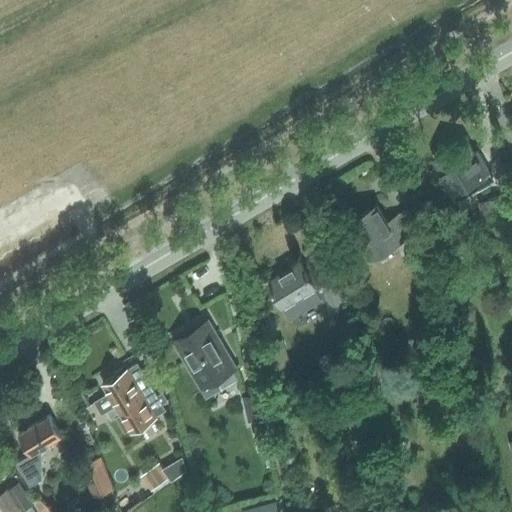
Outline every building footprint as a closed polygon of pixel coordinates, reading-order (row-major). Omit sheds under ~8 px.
[(466,139),(434,157),(457,199),(487,182),(493,178),(489,171),(477,151),(473,153),(466,139)] [(478,202),(486,234),(495,232),(496,237),(511,232),(511,224),(504,195),(478,202)] [(351,220),(365,244),(364,245),(373,259),(384,253),(382,250),(409,234),(398,214),(387,220),(377,204),(351,220)] [(301,263),(268,283),(281,306),(289,318),(322,299),(324,302),(328,301),(331,312),(344,310),(337,278),(331,280),(326,259),(314,261),(316,270),(308,275),(301,263)] [(174,340),(201,388),(237,367),(209,319),(174,340)] [(283,338),(257,346),(269,383),(295,375),(283,338)] [(375,356),(361,360),(368,392),(383,388),(375,356)] [(109,393),(95,401),(103,412),(116,405),(122,414),(117,417),(126,431),(130,428),(132,431),(136,428),(138,431),(154,422),(152,419),(157,416),(156,415),(166,409),(162,404),(167,400),(163,393),(158,396),(148,380),(153,377),(148,368),(143,371),(138,363),(103,383),(109,393)] [(460,372),(443,376),(451,408),(469,403),(460,372)] [(243,396),(249,420),(250,419),(263,416),(269,415),(264,392),(243,396)] [(81,393),(77,394),(82,410),(89,406),(81,393)] [(352,417),(357,438),(375,433),(367,399),(346,404),(349,417),(352,417)] [(19,434),(28,448),(12,457),(24,477),(32,472),(43,472),(42,448),(62,436),(50,415),(19,434)] [(263,416),(250,419),(253,432),(266,429),(263,416)] [(187,469),(183,456),(163,467),(170,477),(169,477),(172,481),(187,469)] [(75,467),(81,484),(88,481),(93,497),(113,489),(101,457),(75,467)] [(142,476),(154,494),(164,486),(162,483),(169,477),(170,477),(160,463),(142,476)] [(19,483),(8,489),(0,494),(0,505),(4,511),(20,511),(33,505),(19,483)] [(38,496),(34,501),(41,511),(55,511),(56,511),(38,496)] [(278,511),(275,500),(243,509),(243,511),(278,511)]
